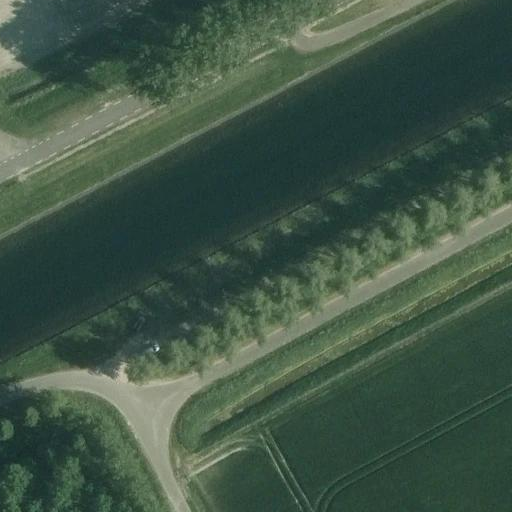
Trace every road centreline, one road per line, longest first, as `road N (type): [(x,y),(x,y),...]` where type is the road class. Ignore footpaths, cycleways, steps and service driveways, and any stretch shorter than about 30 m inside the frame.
road 1 (unclassified): [(148,398),(196,383),(511,214)]
road 2 (unclassified): [(6,169),(345,0)]
road 3 (unclassified): [(0,397),(77,382),(148,398)]
road 4 (unclassified): [(183,511),(152,453),(148,398)]
